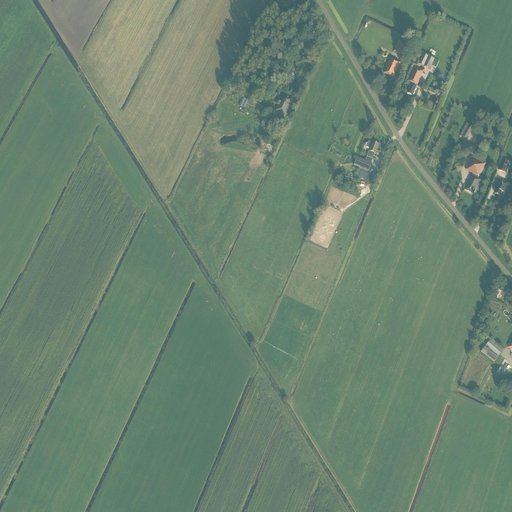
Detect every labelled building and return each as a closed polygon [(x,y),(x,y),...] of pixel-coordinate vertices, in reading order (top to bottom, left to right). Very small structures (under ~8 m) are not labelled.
[(404,55),(409,45),(399,40),(394,51),(401,54),(404,55)] [(430,69),(435,59),(428,56),(423,54),(419,63),(430,69)] [(396,72),(401,63),(398,61),(391,58),(386,67),(387,68),(385,73),(393,77),(395,72),(396,72)] [(417,85),(424,71),(415,67),(409,81),(411,82),(410,86),(411,86),(408,93),(413,95),(416,88),(415,87),(417,84),(417,85)] [(289,106),(292,100),(283,95),(280,101),(275,99),(274,102),(277,103),(274,110),(278,112),(277,112),(281,114),(280,117),(284,119),(285,116),(290,106),(289,106)] [(244,109),(248,101),(242,98),(239,106),(244,109)] [(468,134),(472,129),(467,126),(464,131),(468,134)] [(275,137),(276,134),(273,133),(274,130),(267,127),(262,138),(269,141),(272,136),(275,137)] [(469,143),(471,139),(464,134),(461,138),(469,143)] [(375,153),(379,144),(372,142),(369,151),(365,160),(357,157),(354,165),(368,171),(371,163),(371,162),(375,153)] [(464,142),(463,145),(458,144),(457,147),(469,151),(471,145),(464,142)] [(478,178),(485,164),(472,157),(466,169),(473,173),(472,176),(471,176),(468,183),(467,184),(468,185),(465,190),(473,194),(476,189),(477,189),(482,180),(479,179),(478,178)] [(509,162),(502,160),(502,159),(498,170),(505,173),(509,162)] [(368,181),(370,175),(358,169),(354,179),(360,181),(362,178),(368,181)] [(506,193),(509,183),(499,179),(495,189),(497,189),(495,194),(500,196),(502,191),(506,193)] [(493,299),(489,309),(499,314),(503,303),(493,299)] [(499,356),(504,349),(491,339),(486,346),(499,356)] [(494,362),(498,357),(485,347),(481,352),(494,362)]
